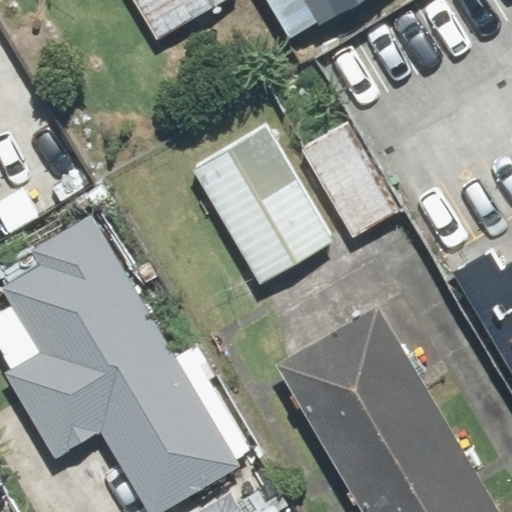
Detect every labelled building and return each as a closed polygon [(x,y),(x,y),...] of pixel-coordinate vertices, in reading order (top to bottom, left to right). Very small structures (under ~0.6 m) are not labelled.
[(0,0),(0,1),(8,16),(38,0),(53,0),(95,77),(157,44),(132,0),(0,0)] [(215,0),(143,0),(162,32),(215,0)] [(314,0),(325,18),(354,0),(314,0)] [(198,161),(267,276),(340,233),(272,117),(198,161)] [(0,178),(16,169),(0,143),(0,178)] [(361,155),(329,173),(360,228),(392,210),(361,155)] [(192,366),(98,207),(38,242),(47,257),(8,280),(47,344),(11,365),(62,450),(107,424),(158,510),(246,458),(243,452),(257,443),(206,357),(192,366)] [(452,257),(511,360),(511,245),(503,251),(492,233),(452,257)] [(283,355),(375,511),(511,511),(511,509),(386,295),(283,355)] [(255,511),(238,483),(188,511),(255,511)]
